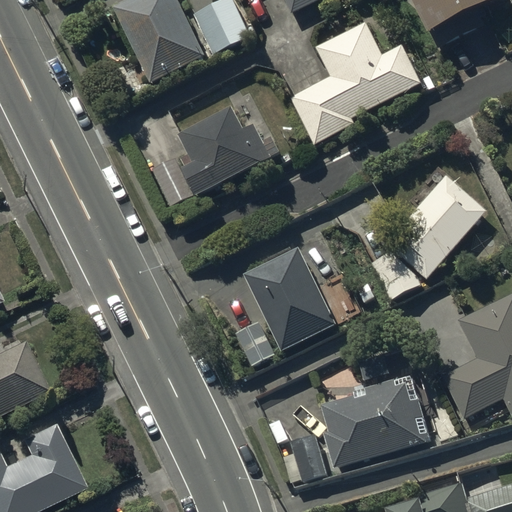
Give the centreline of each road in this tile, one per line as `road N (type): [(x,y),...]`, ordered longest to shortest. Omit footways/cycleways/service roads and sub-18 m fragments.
road 1 (residential): [(511,87),(117,276)]
road 2 (secondary): [(0,34),(117,276)]
road 3 (secondary): [(117,276),(227,511)]
